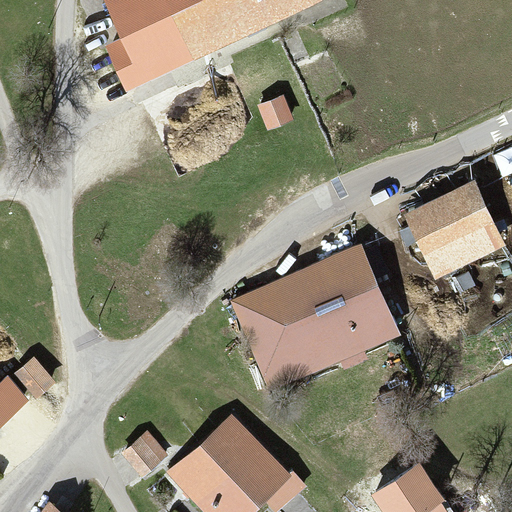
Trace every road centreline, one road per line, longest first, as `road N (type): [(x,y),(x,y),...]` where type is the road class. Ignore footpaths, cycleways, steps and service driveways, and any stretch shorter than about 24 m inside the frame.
road 1 (unclassified): [(511,122),(279,231),(91,394)]
road 2 (residential): [(50,224),(76,0)]
road 3 (residential): [(91,394),(50,224)]
road 4 (unclassified): [(91,394),(11,511)]
road 5 (unclassified): [(123,511),(95,454),(91,394)]
road 6 (residential): [(50,224),(0,113)]
